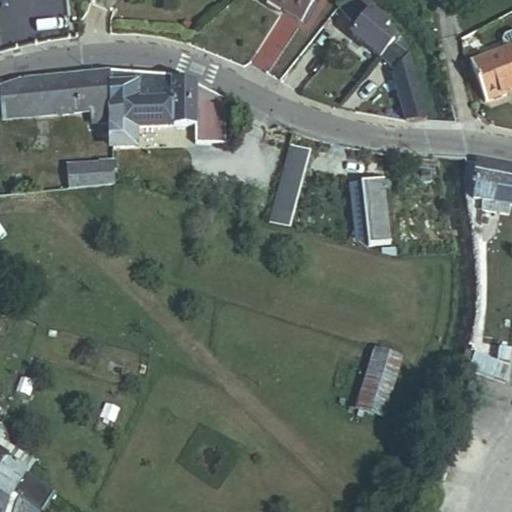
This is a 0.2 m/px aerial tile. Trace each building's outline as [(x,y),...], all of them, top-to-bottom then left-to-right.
[(251,0),(297,31),(318,0),(251,0)] [(348,0),(336,11),(348,24),(368,7),(362,0),(348,0)] [(499,24),(511,17),(511,0),(488,0),(487,1),(499,24)] [(351,37),(375,60),(399,35),(375,12),(351,37)] [(421,125),(427,125),(407,45),(399,35),(375,60),(388,74),(384,77),(401,117),(421,121),(421,125)] [(481,106),(511,97),(511,61),(473,79),(481,106)] [(109,124),(109,72),(14,80),(0,94),(0,97),(13,110),(27,112),(88,110),(88,123),(109,124)] [(190,153),(219,155),(224,96),(195,92),(194,85),(171,82),(170,76),(161,75),(109,72),(109,124),(109,145),(133,145),(134,125),(191,129),(190,153)] [(270,221),(289,226),(308,152),(289,147),(270,221)] [(113,158),(65,161),(67,189),(115,186),(113,158)] [(511,221),(511,169),(481,163),(475,192),(477,192),(474,208),(485,210),(483,221),(511,226),(511,221)] [(369,247),(390,245),(383,180),(362,183),(368,246),(369,247)] [(357,247),(368,246),(362,183),(351,184),(357,247)] [(475,376),(496,381),(504,349),(491,346),(487,362),(463,356),(460,368),(476,372),(475,376)] [(348,414),(371,422),(393,358),(369,350),(348,414)] [(0,505),(1,503),(19,476),(0,463),(0,505)] [(31,511),(30,511),(42,492),(19,476),(1,503),(0,505),(0,511),(31,511)]
